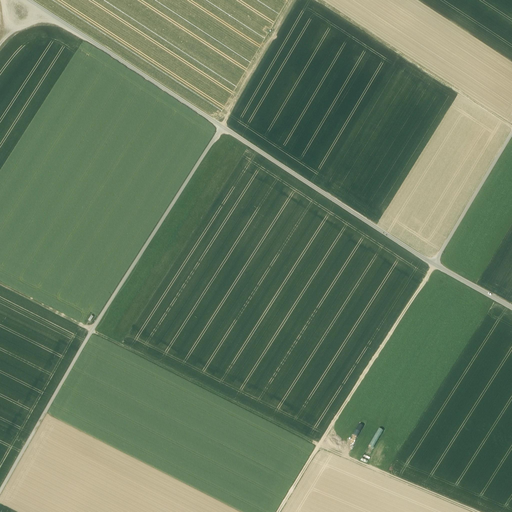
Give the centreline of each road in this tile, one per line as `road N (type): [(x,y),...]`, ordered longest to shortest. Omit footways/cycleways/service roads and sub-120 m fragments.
road 1 (unclassified): [(29,0),(433,264),(511,307)]
road 2 (track): [(295,0),(91,329)]
road 3 (track): [(318,444),(91,329)]
road 4 (track): [(511,127),(318,0)]
road 5 (track): [(318,444),(433,264)]
road 6 (track): [(91,329),(0,491)]
road 7 (track): [(318,444),(476,511)]
road 8 (track): [(511,132),(433,264)]
